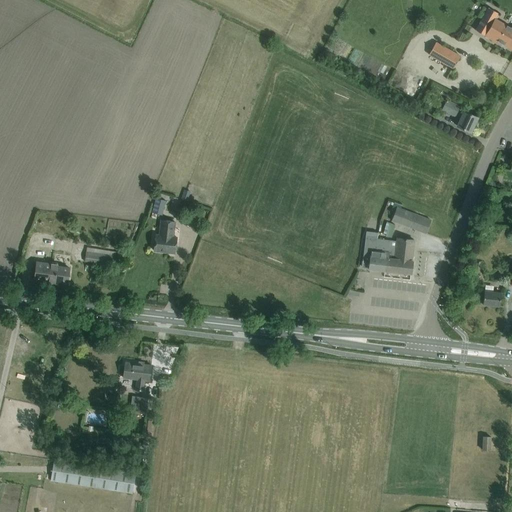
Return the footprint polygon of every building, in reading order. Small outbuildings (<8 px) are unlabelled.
[(380,0),(416,17),(424,0),(380,0)] [(488,8),(475,30),(492,40),(493,39),(511,49),(511,28),(495,19),(498,13),(488,8)] [(448,14),(445,20),(455,25),(458,19),(448,14)] [(464,42),(470,26),(465,24),(461,33),(454,30),(452,37),(464,42)] [(453,69),(460,56),(435,42),(428,54),(453,69)] [(461,117),(457,126),(470,132),(471,131),(472,131),(474,126),(473,126),(477,118),(458,109),(459,106),(446,100),(442,110),(455,116),(455,115),(461,117)] [(185,190),(181,199),(187,201),(190,192),(185,190)] [(157,198),(153,213),(161,215),(164,200),(157,198)] [(425,233),(430,220),(397,207),(392,221),(425,233)] [(53,209),(50,218),(58,220),(61,211),(53,209)] [(154,251),(169,252),(173,252),(173,253),(175,253),(176,237),(173,237),(175,222),(161,220),(159,235),(155,235),(155,242),(153,242),(152,249),(154,249),(154,251)] [(412,261),(414,240),(397,238),(396,241),(377,239),(378,233),(366,231),(365,237),(362,261),(362,267),(369,267),(369,269),(411,274),(412,261)] [(84,251),(83,261),(114,265),(115,255),(84,251)] [(67,285),(69,268),(58,267),(58,265),(36,262),(34,280),(67,285)] [(501,293),(484,291),(483,304),(499,306),(501,293)] [(144,380),(149,381),(151,365),(132,363),(132,362),(124,361),(124,364),(125,364),(123,377),(136,379),(135,389),(142,390),(144,380)] [(153,415),(154,399),(135,398),(134,413),(153,415)] [(490,437),(483,436),(482,450),(490,450),(490,437)] [(54,460),(50,481),(132,494),(136,473),(54,460)] [(466,492),(465,484),(457,484),(457,492),(466,492)]
